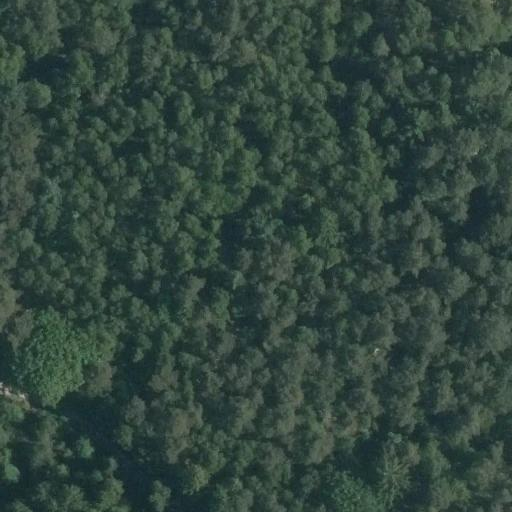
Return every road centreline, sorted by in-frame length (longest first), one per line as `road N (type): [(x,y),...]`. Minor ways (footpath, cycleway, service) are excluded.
road 1 (track): [(175,511),(70,414),(31,390),(0,384)]
road 2 (track): [(511,434),(390,511)]
